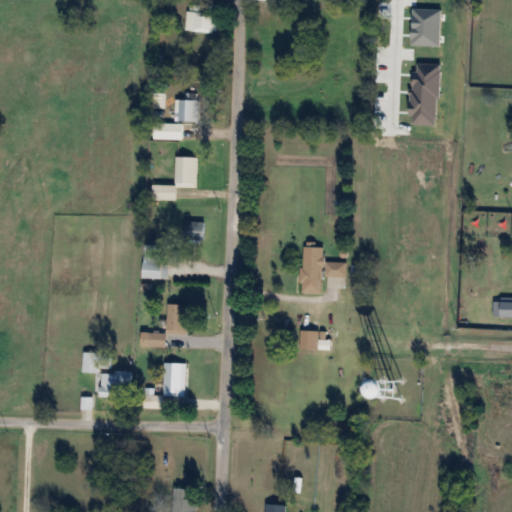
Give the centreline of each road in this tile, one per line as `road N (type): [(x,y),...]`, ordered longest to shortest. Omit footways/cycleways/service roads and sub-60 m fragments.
road 1 (residential): [(218,511),(238,0)]
road 2 (residential): [(223,426),(0,421)]
